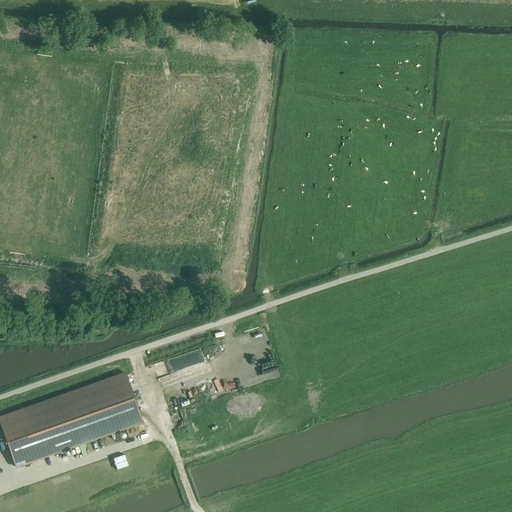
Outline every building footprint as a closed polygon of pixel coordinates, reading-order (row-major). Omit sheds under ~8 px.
[(32,82),(23,92),(38,107),(48,97),(32,82)] [(215,96),(213,104),(218,105),(218,106),(232,109),(237,88),(223,84),(220,97),(215,96)] [(62,94),(62,100),(66,101),(64,113),(76,115),(78,95),(66,94),(62,94)] [(78,95),(76,115),(88,117),(88,115),(91,97),(78,95)] [(91,97),(88,115),(100,116),(102,104),(106,104),(107,98),(103,97),(103,96),(91,95),(91,97)] [(113,96),(110,117),(124,119),(126,105),(130,105),(131,99),(127,98),(127,97),(113,96)] [(139,97),(138,104),(142,104),(141,117),(153,119),(155,99),(143,97),(143,98),(139,97)] [(155,99),(153,119),(164,120),(166,107),(170,108),(171,102),(167,101),(167,100),(155,99)] [(176,103),(175,109),(179,109),(177,126),(189,127),(190,126),(192,103),(180,102),(180,103),(176,103)] [(192,103),(190,126),(201,127),(204,110),(208,111),(208,105),(204,104),(205,103),(193,102),(192,103)] [(265,106),(243,109),(244,123),(266,120),(265,106)] [(40,123),(20,130),(24,143),(45,136),(40,123)] [(84,134),(82,147),(93,148),(94,136),(84,134)] [(239,134),(237,148),(244,149),(243,154),(251,155),(252,151),(258,152),(260,138),(239,134)] [(157,135),(155,146),(167,147),(169,137),(157,135)] [(94,136),(93,148),(104,149),(105,137),(94,136)] [(120,137),(118,153),(130,155),(132,139),(120,137)] [(132,139),(130,155),(142,157),(144,140),(132,139)] [(59,141),(45,158),(56,166),(62,159),(66,162),(71,156),(67,153),(70,149),(59,141)] [(177,142),(175,153),(188,154),(189,143),(177,142)] [(155,146),(154,157),(166,158),(167,147),(155,146)] [(118,153),(116,170),(128,171),(130,155),(118,153)] [(175,153),(174,164),(186,165),(188,154),(175,153)] [(130,155),(128,171),(140,173),(142,157),(130,155)] [(201,174),(200,188),(241,193),(242,180),(241,179),(242,174),(243,174),(245,161),(204,155),(202,169),(204,169),(203,174),(201,174)] [(72,162),(71,173),(74,173),(88,175),(89,164),(72,162)] [(89,164),(88,175),(102,177),(105,177),(106,166),(89,164)] [(74,173),(73,183),(86,185),(88,175),(74,173)] [(88,175),(86,185),(100,187),(102,177),(88,175)] [(150,175),(148,185),(160,187),(162,176),(150,175)] [(172,182),(170,192),(183,194),(184,183),(172,182)] [(73,183),(71,194),(85,196),(86,185),(73,183)] [(86,185),(85,196),(99,198),(100,187),(86,185)] [(148,185),(147,196),(159,198),(160,187),(148,185)] [(170,192),(169,203),(181,205),(183,194),(170,192)] [(68,193),(67,205),(83,207),(85,196),(71,194),(68,193)] [(85,196),(83,207),(100,209),(102,198),(99,198),(85,196)] [(112,200),(110,216),(122,218),(124,201),(112,200)] [(148,200),(147,211),(159,212),(161,201),(148,200)] [(215,203),(214,214),(233,217),(235,205),(234,205),(235,201),(229,200),(228,204),(215,203)] [(124,201),(122,218),(133,219),(136,203),(124,201)] [(170,207),(168,223),(180,225),(182,208),(170,207)] [(182,208),(180,225),(192,226),(194,210),(182,208)] [(147,211),(145,221),(158,223),(159,212),(147,211)] [(212,214),(210,227),(230,229),(232,216),(212,214)] [(110,216),(108,232),(120,234),(122,218),(110,216)] [(122,218),(120,234),(131,236),(133,219),(122,218)] [(168,223),(166,240),(178,241),(180,225),(168,223)] [(180,225),(178,241),(190,243),(192,226),(180,225)] [(210,227),(209,238),(221,240),(221,244),(227,245),(228,241),(229,241),(230,229),(210,227)] [(122,254),(120,268),(131,269),(133,249),(123,248),(122,254)] [(133,249),(131,269),(140,270),(143,251),(133,249)] [(85,262),(85,268),(89,268),(88,269),(99,271),(102,251),(91,250),(90,262),(85,262)] [(102,251),(99,271),(109,272),(112,252),(102,251)] [(207,253),(205,265),(207,265),(228,268),(229,256),(228,256),(229,252),(222,251),(222,255),(207,253)] [(112,252),(109,272),(120,273),(120,268),(122,254),(112,252)] [(143,253),(140,272),(151,274),(153,254),(143,253)] [(153,254),(151,274),(161,275),(163,255),(153,254)] [(163,255),(161,275),(171,277),(172,276),(176,276),(177,270),(173,269),(174,257),(163,255)] [(207,265),(205,277),(218,279),(217,283),(224,284),(224,280),(228,280),(230,268),(228,268),(207,265)] [(0,418),(0,420),(17,469),(145,424),(128,374),(0,418)]
